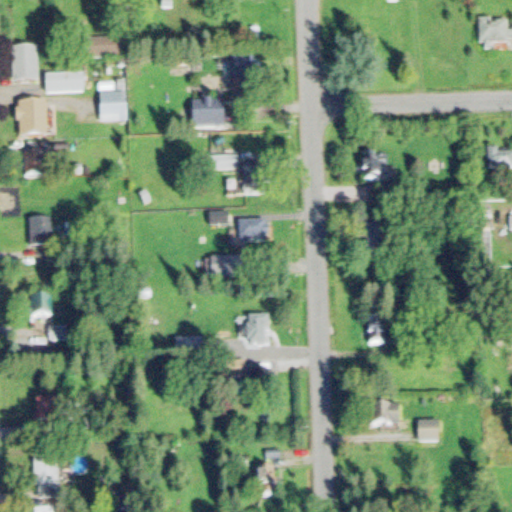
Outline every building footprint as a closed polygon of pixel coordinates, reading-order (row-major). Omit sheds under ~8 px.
[(511,19),(485,24),(488,45),(511,42),(511,19)] [(20,80),(45,80),(45,47),(20,47),(20,80)] [(266,67),(242,67),(242,77),(266,77),(266,67)] [(54,69),(54,92),(91,92),(91,69),(54,69)] [(106,97),(112,123),(127,120),(121,94),(106,97)] [(53,138),(53,103),(24,103),(24,138),(53,138)] [(230,128),(230,103),(199,103),(199,128),(230,128)] [(511,151),(497,152),(497,168),(511,168),(511,151)] [(385,154),(372,154),(372,183),(385,183),(385,154)] [(52,155),(30,155),(30,177),(52,177),(52,155)] [(243,158),(218,158),(218,170),(243,170),(243,158)] [(270,190),(270,168),(253,168),(253,190),(270,190)] [(234,213),(217,213),(217,225),(234,225),(234,213)] [(56,250),(56,222),(36,222),(36,249),(56,250)] [(372,254),(392,254),(392,223),(372,223),(372,254)] [(270,224),(245,224),(245,242),(270,242),(270,224)] [(242,261),(217,261),(217,279),(242,279),(242,261)] [(38,299),(38,318),(57,318),(57,299),(38,299)] [(253,348),(271,348),(271,319),(253,319),(253,348)] [(395,326),(379,324),(377,344),(393,345),(395,326)] [(229,349),(228,360),(242,360),(243,350),(229,349)] [(246,378),(247,366),(235,365),(234,377),(246,378)] [(276,377),(253,377),(253,394),(276,394),(276,377)] [(405,422),(405,404),(381,404),(381,422),(405,422)] [(64,426),(64,406),(41,406),(41,426),(64,426)] [(447,440),(447,422),(428,422),(428,440),(447,440)] [(274,463),(287,461),(286,453),(273,455),(274,463)] [(280,473),(264,473),(264,500),(280,500),(280,473)] [(40,499),(62,499),(62,474),(40,474),(40,499)]
